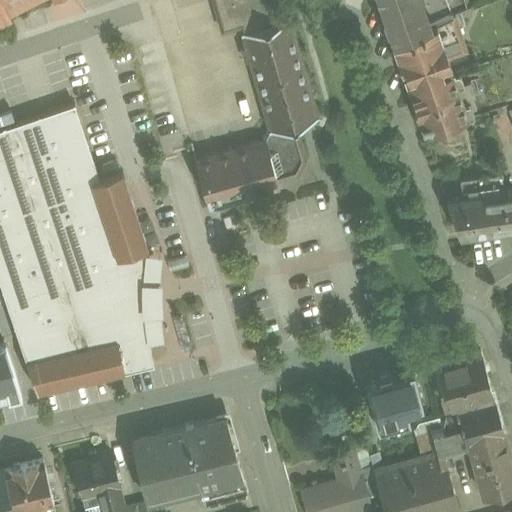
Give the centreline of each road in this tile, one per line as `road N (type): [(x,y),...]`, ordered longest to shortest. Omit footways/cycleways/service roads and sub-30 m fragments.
road 1 (residential): [(474,293),(445,236),(367,0)]
road 2 (residential): [(240,377),(451,316),(474,293)]
road 3 (residential): [(0,437),(240,377)]
road 4 (residential): [(240,377),(280,511)]
